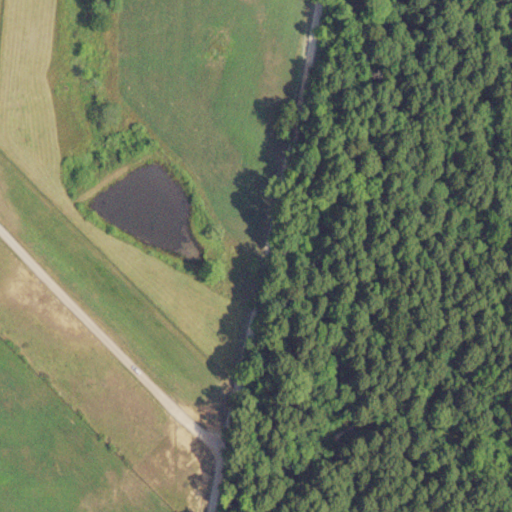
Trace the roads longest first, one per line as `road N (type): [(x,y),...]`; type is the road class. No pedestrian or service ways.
road 1 (residential): [(228,506),(307,219),(354,0)]
road 2 (residential): [(228,506),(0,274)]
